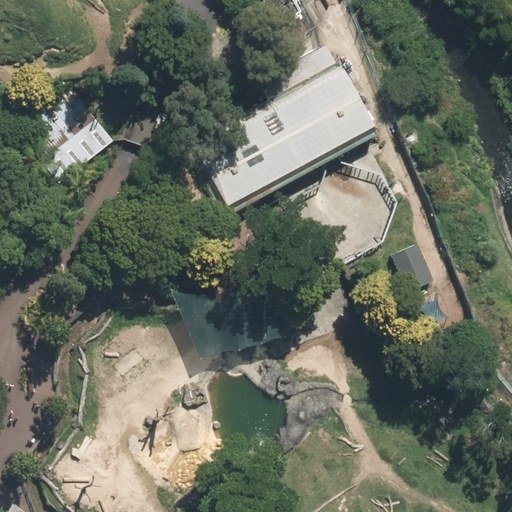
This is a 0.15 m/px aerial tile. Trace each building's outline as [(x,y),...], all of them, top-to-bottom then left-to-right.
[(367,125),(335,68),(184,150),(216,208),(367,125)] [(19,137),(60,187),(114,142),(73,92),(19,137)] [(414,241),(386,253),(402,290),(430,279),(414,241)] [(203,270),(170,285),(201,355),(234,341),(203,270)] [(25,511),(12,502),(8,511),(25,511)]
